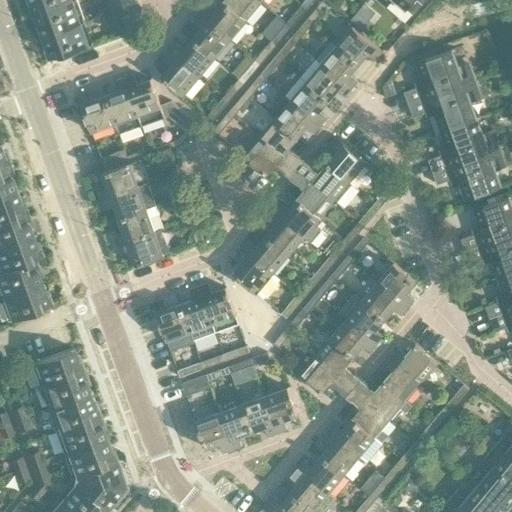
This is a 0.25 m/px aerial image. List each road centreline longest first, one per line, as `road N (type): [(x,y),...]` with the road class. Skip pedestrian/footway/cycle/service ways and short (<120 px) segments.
road 1 (residential): [(511,402),(425,310),(433,278),(395,159),(360,94)]
road 2 (residential): [(103,303),(215,258),(245,230),(207,143)]
road 3 (residential): [(27,103),(103,303)]
road 4 (residential): [(27,103),(151,53),(167,33),(154,0)]
road 5 (residential): [(103,303),(164,478)]
road 6 (residential): [(304,439),(211,467),(178,488)]
